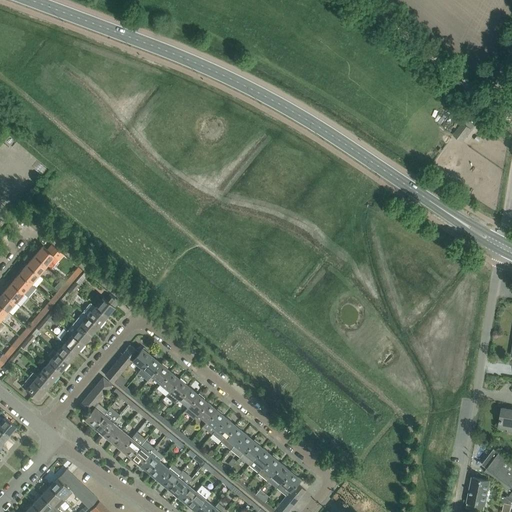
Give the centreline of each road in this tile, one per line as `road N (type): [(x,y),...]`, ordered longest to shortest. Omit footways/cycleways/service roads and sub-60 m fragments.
road 1 (tertiary): [(500,246),(258,92),(26,0)]
road 2 (residential): [(311,511),(326,492),(327,474),(139,325),(48,427)]
road 3 (unclassified): [(455,511),(500,246)]
road 4 (track): [(367,0),(511,120)]
road 5 (residential): [(158,511),(55,441)]
